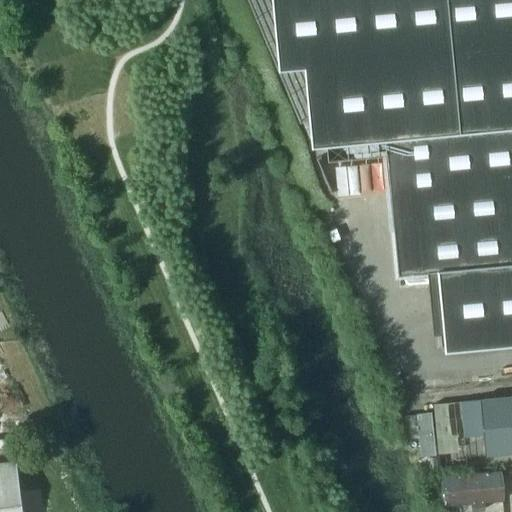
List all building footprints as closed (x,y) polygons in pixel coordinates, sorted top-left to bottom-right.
[(437,272),(445,353),(511,345),(511,0),(272,0),(279,70),(304,68),(312,147),(326,146),(327,161),(387,155),(398,275),(437,272)] [(464,437),(483,435),(485,455),(511,452),(511,395),(460,401),(464,437)] [(439,452),(437,410),(422,411),(424,453),(439,452)] [(0,511),(22,511),(16,461),(0,462),(0,511)] [(500,475),(444,480),(445,508),(502,504),(500,475)]
